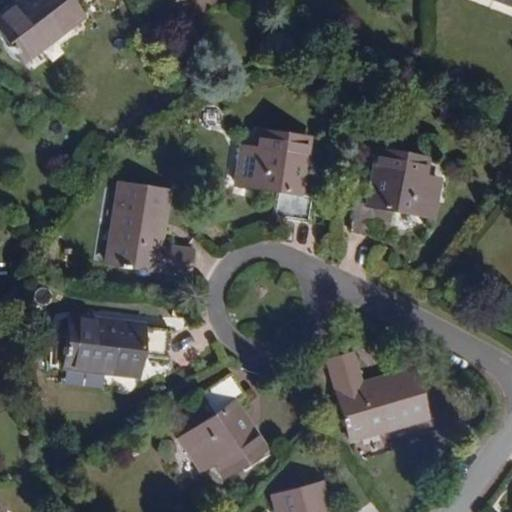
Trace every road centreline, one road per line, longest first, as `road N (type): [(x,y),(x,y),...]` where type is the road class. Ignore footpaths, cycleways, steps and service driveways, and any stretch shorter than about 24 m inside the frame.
road 1 (residential): [(312,278),(272,248),(239,255),(218,281),(218,315),(237,341),(268,349),(298,337)]
road 2 (residential): [(312,278),(362,291),(511,374)]
